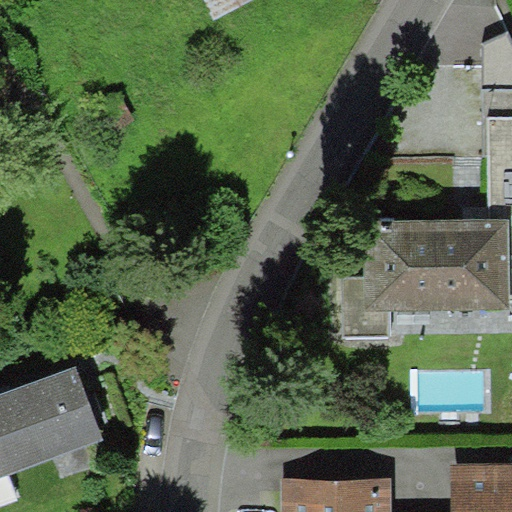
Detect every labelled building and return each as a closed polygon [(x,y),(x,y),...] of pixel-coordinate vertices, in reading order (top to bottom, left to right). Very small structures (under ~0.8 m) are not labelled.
[(257,0),(206,0),(218,23),(259,3),(257,0)] [(123,98),(82,119),(95,143),(135,123),(123,98)] [(386,298),(501,299),(511,298),(511,110),(483,112),(485,206),(368,205),(368,272),(344,272),(344,331),(386,331),(386,298)] [(72,355),(0,381),(0,468),(100,431),(72,355)] [(485,372),(412,371),(411,414),(485,415),(485,372)] [(511,511),(511,459),(449,460),(450,506),(449,511),(511,511)] [(385,472),(280,475),(281,511),(386,511),(387,508),(385,472)]
